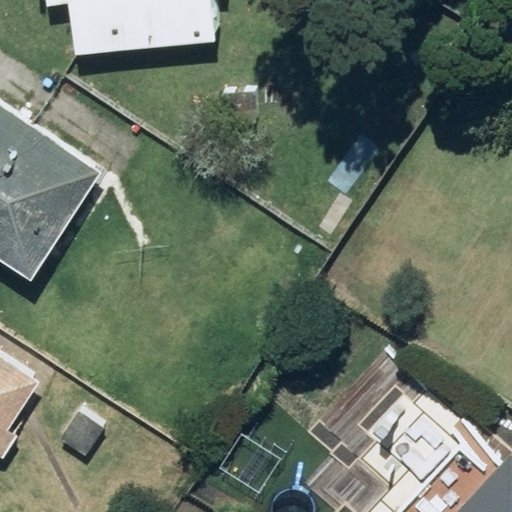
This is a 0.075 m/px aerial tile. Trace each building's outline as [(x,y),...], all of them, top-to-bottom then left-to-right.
[(92,0),(95,35),(234,23),(231,0),(92,0)] [(0,223),(52,257),(118,155),(0,78),(0,223)] [(53,364),(0,330),(0,447),(8,434),(18,441),(31,420),(21,414),(53,364)] [(122,428),(85,398),(60,428),(97,458),(122,428)] [(511,511),(511,450),(451,511),(511,511)]
